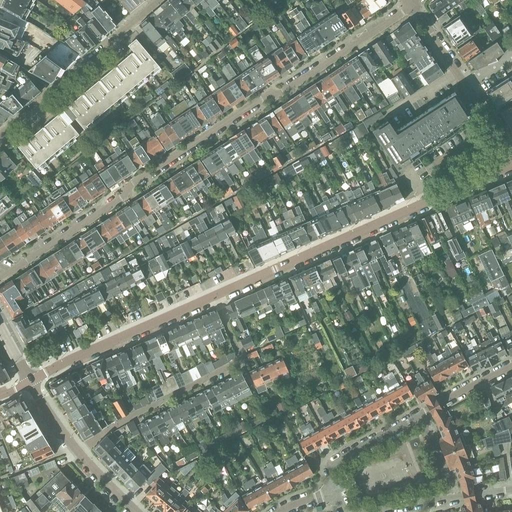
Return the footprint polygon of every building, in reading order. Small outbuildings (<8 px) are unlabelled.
[(17,3),(11,0),(3,0),(1,7),(25,21),(30,10),(29,10),(17,3)] [(11,0),(17,3),(29,10),(34,0),(11,0)] [(55,0),(63,6),(74,14),(80,8),(85,5),(85,4),(79,0),(55,0)] [(122,0),(120,2),(130,14),(145,1),(145,0),(144,0),(122,0)] [(195,18),(179,0),(169,0),(168,1),(182,17),(185,14),(194,24),(198,21),(195,18)] [(196,5),(191,0),(179,0),(195,18),(199,15),(193,8),(196,5)] [(213,11),(203,0),(191,0),(196,5),(199,3),(203,7),(202,8),(211,18),(215,14),(213,11)] [(203,0),(213,11),(216,8),(209,0),(203,0)] [(264,0),(258,5),(265,14),(271,10),(264,0)] [(286,0),(277,6),(279,9),(289,2),(287,0),(286,0)] [(361,0),(366,6),(360,11),(364,17),(379,7),(379,8),(388,2),(386,0),(361,0)] [(434,13),(439,21),(438,21),(441,25),(450,19),(445,12),(452,7),(447,0),(438,0),(430,6),(431,8),(431,9),(434,13)] [(469,9),(472,7),(478,2),(476,0),(470,4),(467,0),(462,0),(463,0),(465,3),(469,9)] [(182,17),(168,1),(161,7),(182,32),(184,30),(182,27),(183,26),(179,20),(182,17)] [(321,1),(316,4),(337,35),(347,29),(335,11),(330,15),(321,1)] [(478,2),(472,7),(479,17),(485,12),(478,2)] [(107,33),(117,25),(100,4),(91,12),(107,33)] [(337,35),(316,4),(311,7),(320,21),(316,24),(328,42),(337,35)] [(85,5),(80,8),(87,17),(88,17),(91,20),(86,24),(99,41),(100,40),(99,40),(107,33),(91,12),(89,10),(85,5)] [(107,9),(111,13),(116,9),(112,5),(107,9)] [(161,7),(154,13),(168,29),(173,34),(176,32),(183,40),(187,37),(182,32),(161,7)] [(354,7),(351,9),(359,21),(362,19),(354,7)] [(318,48),(328,42),(316,24),(311,27),(304,17),(305,17),(301,11),(299,12),(296,8),(293,10),(296,15),(301,22),(318,48)] [(349,28),(359,21),(351,9),(350,9),(341,15),(349,28)] [(0,13),(0,31),(26,43),(33,27),(0,13)] [(168,29),(154,13),(147,19),(166,41),(166,42),(174,51),(179,47),(170,37),(169,38),(165,32),(168,29)] [(255,20),(255,21),(260,17),(257,13),(252,16),(255,20)] [(115,18),(119,23),(124,19),(120,14),(115,18)] [(244,18),(249,23),(253,19),(249,14),(244,18)] [(470,23),(464,14),(444,28),(450,36),(467,25),(470,23)] [(99,41),(86,24),(80,18),(79,18),(76,15),(73,17),(79,24),(82,27),(77,31),(91,48),(99,41)] [(51,24),(57,28),(62,21),(56,17),(51,24)] [(159,48),(166,42),(166,41),(147,19),(139,25),(159,48)] [(243,20),(240,22),(239,23),(243,29),(248,26),(243,20)] [(318,48),(301,22),(299,23),(300,25),(298,27),(302,34),(297,37),(309,54),(318,48)] [(496,42),(498,44),(504,42),(505,41),(493,22),(484,28),(495,43),(496,42)] [(277,25),(280,29),(300,60),(306,56),(295,38),(292,40),(280,23),(277,25)] [(396,44),(414,32),(408,23),(393,32),(397,38),(393,40),(394,40),(387,45),(390,50),(397,45),(396,44)] [(233,37),(239,33),(232,25),(227,29),(233,37)] [(467,25),(450,36),(457,46),(474,35),(467,25)] [(473,30),(477,35),(483,30),(480,25),(473,30)] [(501,31),(505,38),(511,33),(511,32),(508,26),(501,31)] [(59,29),(53,34),(57,39),(63,34),(59,29)] [(284,45),(281,47),(293,65),(300,60),(280,29),(276,32),(284,45)] [(26,43),(0,31),(0,47),(16,56),(16,57),(17,57),(18,56),(19,56),(26,43)] [(91,48),(77,31),(69,38),(66,41),(71,47),(78,52),(80,51),(83,55),(91,48)] [(404,48),(407,52),(421,42),(414,32),(396,44),(397,45),(400,51),(404,48)] [(244,41),(240,35),(236,38),(239,43),(240,44),(244,41)] [(268,35),(265,37),(286,69),(293,65),(281,47),(278,49),(268,35)] [(218,37),(213,41),(219,48),(224,44),(218,37)] [(268,56),(280,74),(286,69),(265,37),(261,40),(266,47),(263,49),(268,56)] [(484,48),(476,37),(458,49),(466,60),(484,48)] [(235,38),(228,43),(229,44),(232,48),(232,49),(239,44),(235,38)] [(130,55),(124,59),(143,82),(160,68),(136,39),(130,44),(128,46),(133,52),(135,54),(134,55),(132,53),(130,55)] [(382,39),(371,46),(368,48),(379,65),(383,63),(386,68),(392,64),(390,61),(394,58),(382,39)] [(214,52),(219,48),(213,41),(208,45),(214,52)] [(428,52),(421,42),(407,52),(407,53),(404,55),(407,61),(411,58),(414,62),(428,52)] [(496,42),(495,43),(467,61),(468,62),(469,61),(474,69),(472,70),(498,60),(496,58),(504,52),(498,44),(496,42)] [(62,43),(47,55),(66,69),(81,57),(62,43)] [(256,45),(252,48),(273,78),(280,74),(268,56),(264,58),(256,45)] [(257,64),(254,65),(266,83),(273,78),(252,48),(249,51),(257,64)] [(380,66),(379,65),(368,48),(358,54),(378,85),(383,81),(375,69),(380,66)] [(204,49),(199,52),(204,59),(209,55),(204,49)] [(226,54),(223,50),(216,55),(219,59),(226,54)] [(199,63),(204,59),(199,52),(193,57),(198,62),(199,62),(199,63)] [(407,75),(410,79),(435,63),(428,52),(414,62),(417,68),(407,75)] [(0,71),(8,76),(15,79),(17,73),(20,66),(6,59),(7,58),(0,54),(0,71)] [(28,71),(50,83),(66,69),(47,55),(46,55),(28,71)] [(372,80),(356,56),(349,60),(368,88),(371,86),(369,82),(372,80)] [(113,68),(108,73),(127,95),(143,82),(124,59),(119,64),(117,66),(119,68),(117,69),(116,67),(113,68)] [(259,88),(266,83),(254,65),(251,67),(245,59),(241,62),(259,88)] [(357,80),(365,93),(369,90),(368,88),(349,60),(342,65),(354,82),(357,80)] [(243,73),(240,75),(252,92),(259,88),(241,62),(237,64),(243,73)] [(178,83),(192,72),(184,63),(170,74),(178,83)] [(443,74),(435,63),(410,79),(411,80),(413,79),(417,84),(421,81),(425,79),(428,84),(443,74)] [(225,66),(240,89),(245,97),(252,92),(240,75),(237,77),(229,64),(225,66)] [(342,65),(336,69),(356,100),(360,98),(351,84),(354,82),(342,65)] [(200,74),(207,70),(204,66),(197,71),(200,74)] [(240,100),(245,97),(240,89),(225,66),(221,69),(230,82),(226,84),(238,101),(240,100)] [(394,77),(403,71),(401,68),(392,74),(394,77)] [(353,102),(356,100),(336,69),(329,74),(340,92),(344,89),(353,102)] [(15,79),(31,99),(40,92),(22,71),(18,74),(17,73),(15,79)] [(416,91),(403,71),(394,77),(390,80),(388,78),(383,81),(378,85),(391,105),(403,98),(403,99),(416,91)] [(97,82),(91,87),(110,109),(127,95),(108,73),(102,78),(100,79),(102,82),(101,83),(99,81),(97,82)] [(0,92),(8,96),(10,92),(14,82),(15,79),(8,76),(7,80),(8,80),(6,86),(1,84),(4,77),(0,74),(0,92)] [(329,74),(322,79),(342,109),(344,112),(347,109),(337,94),(340,92),(329,74)] [(511,75),(487,91),(498,108),(511,98),(511,75)] [(224,111),(231,106),(213,78),(211,76),(208,78),(216,91),(213,93),(224,111)] [(231,106),(238,101),(226,84),(224,86),(217,76),(213,78),(231,106)] [(15,93),(25,104),(31,99),(15,79),(14,82),(10,92),(11,92),(13,94),(15,93)] [(322,79),(315,83),(331,107),(334,105),(338,112),(342,109),(322,79)] [(187,87),(183,82),(176,87),(179,92),(186,88),(187,87)] [(315,83),(308,88),(324,112),(331,107),(315,83)] [(165,88),(162,85),(155,91),(157,94),(165,88)] [(80,96),(75,101),(93,123),(110,109),(91,87),(86,92),(84,93),(86,96),(84,97),(82,94),(80,96)] [(202,88),(198,91),(216,117),(222,112),(211,95),(208,97),(202,88)] [(324,112),(308,88),(302,92),(313,110),(316,108),(326,123),(330,121),(324,112)] [(207,120),(208,122),(216,117),(198,91),(195,94),(200,102),(197,104),(196,104),(207,120)] [(23,106),(13,94),(11,92),(10,92),(8,96),(0,102),(0,105),(0,106),(11,113),(13,115),(23,106)] [(302,92),(295,97),(310,120),(312,123),(313,125),(320,120),(313,110),(302,92)] [(439,103),(412,120),(394,132),(386,122),(372,131),(398,171),(413,161),(410,156),(471,117),(455,92),(439,103)] [(150,94),(144,99),(146,102),(153,97),(150,94)] [(312,123),(310,120),(295,97),(288,101),(299,119),(302,117),(307,124),(309,123),(310,124),(312,123)] [(201,126),(208,122),(207,120),(196,104),(197,104),(193,99),(190,101),(189,99),(185,101),(185,100),(184,100),(198,120),(201,126)] [(378,103),(381,109),(388,105),(385,99),(378,103)] [(188,120),(194,131),(201,126),(198,120),(184,100),(177,105),(183,113),(188,120)] [(69,109),(67,111),(74,119),(75,119),(85,130),(89,126),(93,123),(75,101),(69,105),(67,107),(69,109)] [(297,120),(299,119),(288,101),(281,106),(290,120),(291,122),(298,132),(300,135),(304,133),(300,127),(296,121),(297,120)] [(0,106),(0,105),(0,114),(6,118),(11,113),(0,106)] [(170,110),(177,120),(187,135),(194,131),(188,120),(183,113),(177,105),(170,110)] [(511,105),(501,113),(501,112),(500,112),(511,130),(511,105)] [(290,120),(281,106),(274,111),(290,137),(298,132),(291,122),(290,120)] [(133,107),(127,112),(129,115),(135,110),(133,107)] [(180,140),(187,135),(177,120),(170,110),(167,112),(172,121),(169,123),(180,140)] [(127,112),(120,117),(123,120),(129,115),(127,112)] [(272,112),(265,117),(267,120),(276,134),(284,146),(288,144),(286,141),(289,138),(272,112)] [(363,122),(366,128),(367,128),(369,127),(368,126),(371,124),(372,125),(376,122),(375,121),(378,119),(379,120),(383,118),(382,117),(383,116),(381,112),(363,122)] [(58,115),(52,120),(71,142),(76,138),(79,135),(70,123),(70,122),(63,114),(62,116),(60,113),(58,115)] [(155,117),(157,120),(173,145),(180,140),(169,123),(166,125),(161,119),(158,114),(155,117)] [(155,133),(166,149),(173,145),(157,120),(155,117),(151,120),(158,130),(155,133)] [(284,146),(276,134),(267,120),(265,117),(258,121),(269,138),(272,137),(280,149),(284,147),(284,146)] [(136,122),(133,119),(127,124),(130,129),(137,125),(136,122)] [(41,129),(36,134),(54,156),(71,142),(52,120),(46,124),(44,126),(46,128),(45,129),(43,127),(41,129)] [(266,140),(269,138),(258,121),(250,125),(262,143),(267,151),(272,148),(266,140)] [(351,122),(343,126),(346,130),(346,131),(353,127),(351,122)] [(356,126),(357,127),(363,139),(370,135),(366,128),(367,128),(366,128),(363,122),(356,126)] [(334,128),(337,134),(338,135),(346,130),(343,126),(342,124),(334,128)] [(110,125),(103,129),(106,133),(112,128),(110,125)] [(250,125),(244,129),(256,147),(262,143),(250,125)] [(355,143),(363,139),(357,127),(349,132),(351,136),(355,143)] [(240,132),(236,134),(240,141),(251,158),(249,160),(250,162),(248,163),(250,166),(259,159),(253,149),(256,147),(244,129),(240,132)] [(141,132),(157,156),(164,150),(154,135),(150,137),(146,131),(144,132),(143,130),(141,132)] [(108,136),(106,137),(106,138),(108,141),(115,136),(112,132),(108,136)] [(143,142),(140,144),(150,160),(157,156),(141,132),(138,134),(143,142)] [(331,138),(328,133),(321,137),(324,142),(331,138)] [(19,137),(14,142),(37,170),(54,156),(36,134),(30,138),(28,140),(30,142),(28,143),(27,141),(21,135),(19,137)] [(243,155),(248,163),(250,162),(249,160),(251,158),(240,141),(236,134),(228,139),(228,140),(239,157),(243,155)] [(335,140),(338,146),(341,151),(348,147),(344,139),(343,136),(335,140)] [(106,137),(99,142),(102,145),(108,141),(106,138),(106,137)] [(129,151),(127,153),(126,154),(136,169),(143,164),(128,142),(125,137),(122,140),(130,151),(129,151)] [(143,164),(150,160),(140,144),(135,137),(128,142),(143,164)] [(321,137),(314,142),(317,146),(324,142),(321,137)] [(239,157),(228,140),(221,145),(238,170),(239,171),(243,169),(237,159),(239,157)] [(335,140),(327,144),(331,150),(338,146),(335,140)] [(302,155),(309,150),(304,142),(297,147),(302,155)] [(307,146),(309,150),(316,146),(314,142),(307,146)] [(319,149),(324,157),(332,153),(331,150),(327,144),(319,149)] [(239,171),(238,170),(221,145),(214,149),(225,166),(226,166),(229,164),(235,174),(239,171)] [(116,153),(115,153),(129,174),(136,169),(126,154),(127,153),(125,151),(122,152),(118,146),(113,149),(116,153)] [(88,156),(90,159),(97,154),(94,149),(87,154),(88,156)] [(207,154),(224,179),(230,187),(233,192),(238,190),(228,174),(231,173),(226,166),(225,166),(214,149),(207,154)] [(324,157),(319,149),(313,152),(318,161),(319,163),(326,160),(324,157)] [(0,153),(0,179),(0,180),(8,174),(8,173),(15,166),(2,151),(0,153)] [(318,161),(313,152),(306,156),(310,164),(318,161)] [(112,163),(122,178),(129,174),(115,153),(109,158),(112,163)] [(224,179),(207,154),(201,158),(212,175),(214,173),(219,180),(221,178),(222,180),(224,179)] [(272,158),(276,165),(278,167),(285,163),(280,154),(272,158)] [(84,155),(84,156),(77,161),(79,165),(87,159),(84,155)] [(299,161),(303,169),(304,171),(308,169),(308,168),(311,166),(310,164),(306,156),(299,161)] [(112,163),(109,158),(102,162),(116,183),(122,178),(112,163)] [(102,169),(98,172),(108,188),(116,183),(102,162),(100,159),(96,161),(102,169)] [(198,160),(191,164),(209,191),(209,190),(207,187),(210,185),(205,178),(209,176),(198,160)] [(303,169),(299,161),(292,165),(296,173),(303,169)] [(191,164),(184,169),(198,190),(203,188),(206,192),(209,191),(191,164)] [(278,167),(276,165),(274,166),(273,164),(269,167),(271,171),(272,170),(274,173),(280,169),(278,167)] [(272,173),(271,171),(269,167),(255,175),(259,180),(272,173)] [(389,170),(393,178),(397,176),(392,168),(389,170)] [(196,192),(198,190),(184,169),(177,173),(194,198),(198,195),(196,192)] [(88,170),(84,172),(99,194),(106,189),(96,173),(92,176),(88,170)] [(43,183),(33,172),(27,176),(37,188),(43,183)] [(99,194),(84,172),(81,174),(85,181),(81,183),(92,199),(99,194)] [(362,174),(369,189),(369,188),(381,210),(388,207),(379,190),(375,191),(368,173),(366,172),(362,174)] [(378,186),(379,190),(388,207),(397,203),(383,177),(382,174),(380,172),(376,174),(379,179),(381,184),(378,186)] [(194,198),(177,173),(170,178),(181,194),(185,199),(189,196),(191,200),(194,198)] [(277,173),(270,177),(272,183),(274,186),(281,182),(277,173)] [(248,184),(254,180),(252,177),(250,174),(244,178),(246,181),(248,184)] [(383,177),(397,203),(404,200),(393,178),(390,180),(387,175),(383,177)] [(272,183),(270,177),(263,181),(266,186),(272,183)] [(170,178),(163,183),(180,209),(185,206),(179,195),(181,194),(170,178)] [(85,203),(92,199),(81,183),(78,185),(74,179),(70,181),(85,203)] [(85,203),(70,181),(67,184),(71,190),(68,192),(78,208),(85,203)] [(257,184),(261,191),(267,188),(266,186),(263,181),(257,184)] [(180,209),(163,183),(156,187),(167,203),(171,201),(177,211),(180,209)] [(511,204),(503,184),(495,187),(502,203),(504,202),(511,219),(511,204)] [(373,214),(381,210),(369,188),(369,189),(366,190),(364,186),(359,188),(373,214)] [(71,212),(78,208),(68,192),(65,194),(61,187),(57,190),(71,212)] [(165,204),(167,203),(156,187),(150,191),(170,221),(168,218),(172,216),(170,212),(169,212),(165,204)] [(226,196),(233,192),(230,187),(223,192),(226,196)] [(495,187),(486,191),(497,216),(498,218),(502,216),(497,205),(502,203),(495,187)] [(360,198),(356,200),(364,218),(373,214),(359,188),(356,189),(360,198)] [(64,217),(71,212),(57,190),(53,193),(57,199),(54,201),(64,217)] [(356,200),(351,190),(348,191),(348,190),(344,192),(343,191),(357,221),(364,218),(356,200)] [(163,226),(166,231),(173,226),(170,221),(150,191),(142,196),(153,212),(156,210),(161,218),(163,220),(160,222),(163,226)] [(240,194),(244,202),(249,199),(245,191),(240,194)] [(341,207),(350,224),(357,221),(343,191),(337,194),(338,195),(336,196),(339,203),(341,207)] [(486,191),(477,195),(484,211),(489,225),(491,224),(490,221),(495,219),(494,218),(494,217),(497,216),(486,191)] [(244,202),(240,194),(233,197),(233,198),(239,209),(245,206),(244,202)] [(318,238),(327,234),(314,207),(307,194),(303,196),(313,219),(310,221),(318,238)] [(0,214),(13,203),(6,195),(0,200),(0,214)] [(330,195),(327,197),(342,228),(350,224),(341,207),(339,203),(336,205),(333,198),(332,198),(330,195)] [(477,195),(469,199),(468,199),(481,228),(489,225),(484,211),(477,195)] [(47,196),(43,199),(58,221),(64,217),(54,201),(52,203),(47,196)] [(142,196),(136,201),(154,228),(158,225),(156,221),(155,222),(150,214),(153,212),(142,196)] [(334,231),(342,228),(327,197),(326,196),(322,198),(324,202),(321,203),(334,231)] [(233,203),(231,198),(224,202),(226,207),(233,203)] [(51,226),(58,221),(43,199),(39,202),(44,208),(40,210),(51,226)] [(466,199),(453,205),(461,222),(474,217),(466,199)] [(136,201),(129,205),(139,221),(142,219),(147,226),(148,226),(151,230),(154,228),(136,201)] [(193,206),(197,212),(202,209),(198,203),(193,206)] [(293,205),(298,216),(310,242),(318,238),(310,221),(306,222),(298,203),(293,205)] [(321,204),(314,207),(327,234),(334,231),(321,203),(320,203),(321,204)] [(236,232),(229,219),(225,221),(221,213),(225,211),(222,204),(213,208),(228,236),(236,232)] [(129,205),(122,209),(138,233),(138,232),(142,230),(137,223),(139,221),(129,205)] [(454,225),(456,224),(460,234),(466,232),(461,222),(453,205),(446,208),(454,225)] [(44,230),(51,226),(40,210),(38,212),(33,206),(29,208),(44,230)] [(282,221),(286,231),(295,249),(303,245),(287,211),(285,207),(281,209),(283,213),(282,213),(285,220),(282,221)] [(30,217),(27,219),(37,235),(44,230),(29,208),(25,211),(30,217)] [(219,241),(228,236),(213,208),(209,211),(217,226),(213,228),(219,241)] [(122,209),(115,214),(126,230),(128,228),(133,236),(135,235),(141,244),(144,242),(141,238),(138,232),(138,233),(122,209)] [(291,209),(287,211),(303,245),(310,242),(298,216),(295,217),(291,209)] [(449,229),(441,210),(431,215),(439,233),(449,229)] [(126,230),(115,214),(108,219),(124,242),(124,243),(127,241),(126,239),(128,238),(124,231),(126,230)] [(31,239),(37,235),(27,219),(24,221),(20,215),(16,217),(31,239)] [(432,245),(441,241),(437,232),(435,233),(428,216),(419,220),(430,243),(431,243),(432,245)] [(24,244),(31,239),(16,217),(12,220),(16,226),(13,228),(24,244)] [(17,248),(24,244),(13,228),(10,230),(3,219),(0,221),(0,222),(3,227),(17,248)] [(124,242),(108,219),(101,223),(112,239),(115,237),(120,244),(124,242)] [(219,241),(213,228),(208,230),(204,221),(200,224),(211,245),(219,241)] [(271,238),(280,255),(287,252),(276,227),(274,223),(273,221),(269,222),(272,228),(268,230),(271,238)] [(186,223),(180,227),(182,231),(183,232),(194,254),(203,249),(196,236),(192,239),(187,230),(192,228),(189,222),(186,223)] [(416,222),(407,226),(418,248),(419,248),(420,250),(427,247),(416,222)] [(109,241),(112,239),(101,223),(95,227),(111,253),(115,250),(109,241)] [(201,234),(196,236),(203,249),(211,245),(200,224),(196,226),(201,234)] [(287,252),(295,249),(286,231),(283,233),(280,225),(276,227),(287,252)] [(159,235),(166,231),(163,226),(156,230),(159,235)] [(251,238),(252,239),(264,262),(272,259),(258,230),(256,226),(252,228),(256,236),(251,238)] [(418,248),(407,226),(399,229),(407,246),(408,245),(413,257),(412,257),(414,262),(423,257),(420,250),(419,248),(418,248)] [(0,237),(10,253),(17,248),(3,227),(0,228),(0,232),(2,236),(0,236),(0,237)] [(95,227),(88,232),(99,248),(102,246),(108,255),(111,253),(95,227)] [(258,230),(272,259),(280,255),(271,238),(268,239),(262,228),(258,230)] [(413,257),(408,245),(407,246),(399,229),(390,233),(398,250),(403,247),(412,267),(416,274),(419,273),(414,262),(412,257),(413,257)] [(165,235),(178,262),(187,258),(180,245),(176,247),(173,241),(177,239),(175,235),(173,231),(165,235)] [(81,236),(81,237),(91,252),(97,260),(100,257),(95,250),(99,248),(88,232),(81,236)] [(180,245),(187,258),(194,254),(183,232),(180,234),(184,243),(180,245)] [(398,250),(390,233),(380,238),(388,254),(398,250)] [(505,233),(496,237),(501,247),(510,242),(507,236),(505,233)] [(453,238),(451,234),(446,236),(445,237),(447,241),(456,261),(466,256),(463,251),(456,237),(453,238)] [(163,253),(170,266),(178,262),(165,235),(161,238),(164,244),(167,251),(163,253)] [(252,239),(248,242),(246,236),(242,238),(256,266),(264,262),(252,239)] [(0,237),(0,259),(10,253),(0,237)] [(91,252),(81,237),(74,241),(85,257),(91,252)] [(501,247),(496,237),(490,240),(498,255),(504,265),(511,261),(511,246),(510,242),(501,247)] [(369,243),(376,259),(379,258),(387,274),(391,272),(387,262),(377,239),(369,243)] [(74,241),(68,245),(87,275),(94,271),(85,257),(74,241)] [(148,245),(161,271),(170,266),(163,253),(160,255),(153,242),(148,245)] [(369,243),(361,246),(373,271),(378,282),(380,281),(375,270),(381,268),(376,259),(369,243)] [(82,277),(87,275),(68,245),(60,250),(71,266),(72,265),(73,264),(77,270),(78,269),(82,277)] [(147,259),(146,259),(154,275),(161,271),(148,245),(144,247),(151,259),(148,261),(147,259)] [(378,282),(373,271),(361,246),(354,249),(362,265),(361,265),(364,273),(369,282),(372,280),(374,285),(378,283),(378,282)] [(361,265),(362,265),(354,249),(347,253),(357,275),(363,288),(370,285),(369,282),(364,273),(361,265)] [(490,282),(492,281),(496,290),(500,288),(504,296),(511,292),(508,284),(504,275),(491,249),(478,255),(490,282)] [(75,270),(72,265),(71,266),(60,250),(54,254),(72,283),(73,283),(77,280),(72,272),(75,270)] [(346,272),(347,271),(350,270),(353,276),(352,276),(358,291),(363,288),(357,275),(347,253),(339,256),(346,272)] [(54,254),(47,259),(57,275),(60,273),(65,280),(68,285),(72,283),(54,254)] [(349,275),(347,271),(346,272),(339,256),(332,260),(341,279),(349,275)] [(125,258),(124,258),(127,264),(130,270),(137,284),(145,279),(137,262),(135,259),(129,262),(126,257),(125,258)] [(124,258),(116,263),(129,288),(137,284),(130,270),(126,272),(122,266),(127,264),(124,258)] [(145,279),(154,275),(146,259),(146,260),(145,258),(137,262),(145,279)] [(47,259),(40,263),(58,291),(65,287),(62,281),(58,284),(54,277),(57,275),(47,259)] [(328,278),(334,289),(338,287),(336,283),(335,283),(332,276),(335,275),(329,260),(323,262),(330,277),(328,278)] [(393,260),(387,262),(391,272),(397,269),(393,260)] [(458,276),(451,261),(446,264),(445,268),(448,276),(453,278),(458,276)] [(92,266),(95,271),(101,267),(98,262),(92,266)] [(323,262),(314,266),(325,290),(327,291),(334,289),(328,278),(330,277),(323,262)] [(51,295),(58,291),(40,263),(33,268),(51,295)] [(109,273),(112,279),(113,279),(120,292),(121,292),(129,288),(116,263),(108,268),(110,273),(109,273)] [(325,290),(314,266),(306,270),(312,285),(316,294),(325,290)] [(51,295),(33,268),(27,272),(44,299),(50,295),(51,295)] [(100,272),(112,297),(120,292),(113,279),(112,279),(110,281),(106,275),(109,273),(110,273),(108,268),(100,272)] [(306,270),(297,274),(308,298),(309,298),(308,297),(312,295),(309,287),(312,285),(306,270)] [(39,302),(44,299),(27,272),(20,277),(30,293),(32,291),(39,302)] [(104,301),(112,297),(100,272),(92,276),(95,283),(96,283),(99,281),(102,285),(98,287),(97,287),(104,301)] [(300,302),(308,298),(297,274),(289,278),(300,302)] [(95,283),(92,276),(84,281),(87,287),(89,291),(96,305),(104,301),(97,287),(98,287),(96,283),(95,283)] [(27,294),(30,293),(20,277),(13,281),(28,305),(29,307),(34,304),(27,294)] [(286,279),(278,283),(285,298),(289,296),(293,306),(298,304),(286,279)] [(13,281),(6,286),(16,302),(18,300),(24,308),(28,305),(13,281)] [(78,284),(75,285),(88,309),(96,305),(89,291),(87,287),(84,281),(78,284)] [(278,283),(270,286),(281,311),(287,309),(285,305),(284,305),(281,300),(285,298),(278,283)] [(79,314),(88,309),(75,285),(71,288),(67,290),(79,314)] [(3,288),(0,289),(0,296),(12,316),(22,311),(16,302),(6,286),(3,288)] [(277,313),(281,311),(270,286),(264,289),(270,304),(274,303),(276,308),(275,309),(277,313)] [(270,304),(264,289),(256,292),(265,313),(273,310),(270,304)] [(71,318),(79,314),(67,290),(64,292),(59,295),(64,304),(71,318)] [(472,306),(475,312),(487,306),(489,304),(487,301),(482,291),(469,298),(472,304),(472,306)] [(257,316),(265,313),(256,292),(249,296),(255,311),(257,316)] [(51,299),(54,305),(63,322),(71,318),(64,304),(59,295),(51,299)] [(242,317),(255,311),(249,296),(240,299),(234,302),(241,317),(242,316),(242,317)] [(319,300),(325,312),(329,319),(332,317),(331,315),(329,316),(327,311),(330,309),(324,297),(319,300)] [(502,297),(495,301),(498,306),(505,302),(502,297)] [(48,301),(43,304),(55,326),(63,322),(54,305),(51,299),(48,301)] [(247,328),(242,317),(242,316),(241,317),(234,302),(226,306),(233,321),(235,320),(241,331),(247,328)] [(311,304),(315,313),(319,311),(315,302),(311,304)] [(491,313),(499,310),(495,302),(488,306),(491,313)] [(43,304),(35,308),(46,331),(55,326),(43,304)] [(475,312),(472,306),(461,312),(464,318),(475,312)] [(490,312),(487,306),(475,312),(478,318),(490,312)] [(32,338),(46,331),(35,308),(13,320),(25,342),(32,338)] [(447,318),(452,316),(448,309),(444,311),(447,318)] [(225,341),(220,329),(223,327),(216,310),(208,314),(221,343),(225,341)] [(344,314),(347,321),(353,318),(349,311),(344,314)] [(452,314),(454,320),(460,317),(457,311),(452,314)] [(438,328),(445,325),(439,313),(433,317),(438,328)] [(208,314),(200,317),(211,343),(212,342),(216,341),(217,344),(221,343),(208,314)] [(196,319),(192,320),(205,350),(206,349),(208,353),(213,351),(210,343),(211,343),(200,317),(196,319)] [(307,324),(305,319),(296,323),(298,328),(307,324)] [(192,320),(185,324),(194,344),(195,344),(196,346),(199,345),(202,351),(205,350),(192,320)] [(455,334),(463,329),(460,322),(451,326),(455,334)] [(185,324),(178,327),(191,356),(195,354),(191,346),(194,344),(185,324)] [(272,329),(276,339),(284,336),(280,326),(272,329)] [(511,355),(511,337),(509,332),(509,331),(507,326),(498,330),(501,335),(510,356),(511,355)] [(178,327),(170,330),(178,347),(182,346),(187,358),(191,356),(178,327)] [(264,332),(267,337),(269,342),(276,339),(272,329),(264,332)] [(170,330),(163,333),(174,360),(178,358),(174,349),(178,347),(170,330)] [(441,354),(452,374),(460,370),(447,346),(446,343),(444,338),(441,332),(437,335),(440,340),(439,341),(443,349),(444,348),(446,352),(441,354)] [(498,335),(493,338),(490,332),(486,334),(489,340),(499,360),(500,360),(508,356),(498,335)] [(162,334),(156,336),(164,354),(166,352),(171,363),(175,361),(174,360),(163,333),(162,334)] [(310,335),(314,344),(320,342),(316,333),(310,335)] [(156,336),(148,340),(162,371),(166,369),(159,356),(164,354),(156,336)] [(241,341),(245,350),(255,345),(251,336),(241,341)] [(257,341),(258,342),(259,346),(269,342),(267,337),(257,341)] [(471,344),(482,368),(482,370),(491,365),(481,343),(477,345),(474,339),(470,341),(471,344)] [(166,379),(162,371),(148,340),(141,343),(148,360),(152,359),(155,366),(154,366),(156,371),(157,371),(162,382),(162,383),(162,384),(160,385),(165,395),(166,395),(171,392),(166,379)] [(414,345),(416,350),(426,345),(423,340),(414,345)] [(499,360),(489,340),(481,343),(491,365),(500,361),(500,360),(499,360)] [(449,342),(446,343),(447,346),(460,370),(468,365),(458,345),(451,349),(449,342)] [(148,360),(141,343),(133,346),(145,374),(149,372),(147,367),(150,365),(148,360)] [(474,372),(482,368),(471,344),(467,346),(469,349),(464,351),(467,358),(474,372)] [(416,350),(414,345),(402,352),(405,356),(416,350)] [(147,377),(145,374),(133,346),(125,350),(133,367),(136,366),(141,375),(142,380),(147,377)] [(382,360),(388,357),(383,347),(377,350),(382,360)] [(223,355),(217,358),(221,367),(229,363),(228,361),(229,361),(226,356),(224,349),(221,351),(223,355)] [(129,369),(133,367),(125,350),(118,353),(131,382),(132,386),(137,384),(133,376),(132,376),(129,369)] [(132,386),(131,382),(118,353),(110,357),(118,374),(125,389),(132,386)] [(435,383),(443,378),(431,355),(430,353),(426,355),(432,367),(427,369),(435,383)] [(431,355),(443,378),(452,374),(441,354),(436,357),(435,353),(431,355)] [(102,360),(114,386),(115,386),(117,391),(121,390),(114,375),(118,374),(110,357),(102,360)] [(214,370),(221,367),(217,358),(211,361),(210,361),(214,370)] [(282,358),(274,361),(281,377),(283,382),(286,381),(284,376),(289,374),(282,358)] [(92,365),(95,373),(100,384),(105,391),(114,387),(114,386),(102,360),(92,365)] [(208,373),(214,370),(210,361),(204,364),(208,373)] [(273,381),(281,377),(274,361),(266,364),(273,381)] [(366,364),(368,369),(375,365),(373,361),(366,364)] [(200,377),(208,373),(204,364),(203,363),(196,366),(196,367),(195,367),(200,377)] [(266,364),(258,368),(265,384),(273,381),(266,364)] [(92,365),(85,368),(86,369),(89,375),(89,376),(95,373),(92,365)] [(356,373),(352,366),(343,370),(348,379),(357,375),(356,373)] [(193,381),(200,377),(195,367),(188,370),(188,371),(193,381)] [(265,384),(258,368),(250,372),(256,388),(259,393),(267,390),(265,384)] [(0,384),(8,381),(11,380),(9,377),(6,370),(0,372),(0,384)] [(186,385),(193,381),(188,371),(181,374),(186,385)] [(245,398),(252,394),(241,371),(233,375),(245,398)] [(51,386),(56,395),(81,380),(76,372),(69,376),(69,375),(51,386)] [(179,388),(186,385),(181,374),(180,372),(173,376),(179,388)] [(390,380),(402,402),(413,396),(406,383),(400,386),(392,372),(387,375),(390,380)] [(437,401),(434,395),(438,393),(430,380),(425,383),(419,373),(415,375),(417,379),(429,399),(432,404),(437,401)] [(91,379),(89,376),(89,375),(81,380),(56,395),(62,404),(83,391),(81,388),(84,386),(82,383),(82,382),(84,384),(91,379)] [(226,379),(237,401),(245,398),(233,375),(226,379)] [(390,392),(384,395),(391,408),(392,407),(394,407),(396,406),(397,405),(402,402),(390,380),(387,375),(383,377),(390,392)] [(179,388),(173,376),(166,379),(171,392),(179,388)] [(230,405),(237,401),(226,379),(219,383),(230,405)] [(424,401),(427,406),(432,404),(429,399),(417,379),(408,384),(420,404),(424,401)] [(511,389),(507,380),(499,384),(509,404),(511,402),(511,389)] [(211,386),(223,409),(230,405),(219,383),(211,386)] [(511,410),(509,404),(499,384),(490,388),(500,408),(505,406),(506,408),(504,409),(507,416),(511,413),(511,410)] [(157,399),(165,395),(160,385),(152,388),(157,399)] [(369,391),(372,397),(377,395),(374,389),(372,389),(370,385),(366,387),(369,391)] [(204,390),(212,406),(215,413),(223,409),(211,386),(204,390)] [(146,397),(149,403),(157,399),(152,388),(152,387),(144,391),(146,397)] [(85,395),(83,391),(62,404),(68,413),(103,391),(101,388),(94,393),(95,394),(90,397),(88,393),(85,395)] [(212,406),(204,390),(196,394),(208,417),(211,415),(208,408),(212,406)] [(68,413),(73,422),(95,409),(92,405),(95,403),(95,404),(101,400),(100,399),(104,396),(105,398),(107,397),(106,395),(104,391),(103,391),(68,413)] [(372,397),(369,391),(364,394),(367,400),(372,397)] [(485,391),(479,394),(484,403),(490,400),(485,391)] [(129,414),(129,413),(119,394),(115,396),(117,400),(113,403),(122,417),(129,414)] [(207,423),(210,421),(208,417),(196,394),(189,398),(201,420),(205,418),(207,423)] [(374,401),(381,414),(386,411),(387,411),(390,410),(391,408),(384,395),(378,398),(374,401)] [(0,407),(0,431),(9,428),(11,427),(8,423),(6,419),(20,413),(20,412),(27,406),(22,399),(21,397),(18,398),(4,406),(0,407)] [(139,401),(142,407),(149,403),(146,397),(139,401)] [(352,412),(360,425),(362,425),(364,423),(365,422),(370,419),(363,406),(359,397),(354,400),(358,409),(352,412)] [(201,420),(189,398),(182,401),(195,427),(198,425),(197,422),(201,420)] [(105,402),(111,411),(115,409),(109,400),(105,402)] [(133,407),(135,410),(135,411),(142,407),(139,401),(132,404),(133,407)] [(195,427),(182,401),(174,405),(185,426),(188,424),(191,430),(195,428),(195,427)] [(275,403),(279,412),(285,409),(281,401),(275,403)] [(363,406),(370,419),(381,414),(374,401),(363,406)] [(437,401),(432,404),(427,406),(434,418),(439,432),(455,425),(451,417),(448,411),(444,413),(441,407),(437,401)] [(273,404),(264,408),(269,418),(277,414),(273,404)] [(185,426),(174,405),(167,409),(178,431),(185,428),(184,426),(185,426)] [(15,425),(33,417),(28,409),(27,406),(20,412),(20,413),(6,419),(8,423),(11,427),(15,425)] [(337,409),(340,415),(345,412),(342,406),(337,409)] [(73,422),(79,431),(103,416),(100,411),(97,412),(95,409),(73,422)] [(115,409),(111,411),(109,412),(115,421),(121,418),(115,409)] [(178,431),(167,409),(160,413),(171,436),(175,434),(177,437),(180,435),(178,431)] [(327,414),(330,420),(335,418),(331,412),(327,414)] [(342,418),(349,431),(354,428),(355,428),(358,427),(359,426),(360,425),(352,412),(342,418)] [(152,417),(166,444),(168,443),(169,441),(168,438),(171,436),(160,413),(152,417)] [(330,420),(327,414),(322,417),(325,423),(330,420)] [(103,416),(79,431),(84,440),(108,426),(102,416),(103,416)] [(0,431),(3,438),(9,453),(23,444),(43,433),(33,417),(15,425),(11,427),(9,428),(0,431)] [(166,444),(152,417),(145,420),(153,437),(157,435),(162,444),(164,445),(166,444)] [(509,417),(503,419),(507,430),(509,429),(511,427),(511,422),(511,423),(509,417)] [(349,431),(342,418),(331,423),(338,436),(349,431)] [(497,422),(501,432),(507,430),(503,419),(497,422)] [(153,437),(145,420),(138,424),(149,447),(157,443),(153,437)] [(138,429),(133,422),(133,421),(127,424),(131,433),(137,429),(138,429)] [(305,426),(308,432),(313,429),(310,423),(305,426)] [(321,429),(328,442),(329,442),(330,442),(332,441),(333,439),(338,436),(331,423),(321,429)] [(455,425),(439,432),(442,437),(437,439),(443,455),(448,453),(463,447),(466,446),(464,440),(461,441),(455,425)] [(233,429),(235,433),(237,436),(243,432),(240,426),(233,429)] [(308,432),(305,426),(300,428),(303,434),(304,434),(308,432)] [(230,440),(237,436),(235,433),(233,429),(226,433),(230,440)] [(328,442),(321,429),(310,435),(317,448),(322,445),(324,445),(326,444),(327,443),(328,442)] [(510,434),(509,429),(507,430),(501,432),(482,440),(486,449),(499,444),(511,442),(510,434)] [(113,432),(105,437),(93,449),(94,449),(93,450),(98,455),(99,454),(101,457),(120,440),(124,437),(122,435),(118,438),(113,432)] [(223,444),(230,440),(226,433),(225,432),(223,433),(224,435),(219,437),(223,444)] [(12,462),(14,464),(21,460),(20,459),(21,459),(25,457),(40,448),(41,450),(50,445),(43,433),(23,444),(9,453),(12,462)] [(317,448),(310,435),(299,441),(306,454),(317,448)] [(211,439),(210,440),(215,450),(221,446),(219,442),(214,444),(211,439)] [(109,466),(128,448),(120,440),(101,457),(109,466)] [(210,453),(215,450),(210,440),(205,443),(207,446),(209,451),(210,453)] [(207,446),(205,443),(204,441),(198,445),(203,454),(209,451),(207,446)] [(54,453),(50,445),(41,450),(40,448),(25,457),(21,459),(20,459),(21,460),(14,464),(16,465),(18,470),(35,461),(54,453)] [(463,447),(448,453),(443,455),(449,470),(454,468),(456,473),(471,467),(468,460),(474,457),(471,449),(465,451),(463,447)] [(128,448),(109,466),(117,474),(136,456),(128,448)] [(188,462),(195,458),(193,453),(185,457),(188,462)] [(204,466),(213,456),(210,453),(202,457),(199,460),(204,466)] [(222,464),(217,453),(207,463),(216,471),(222,464)] [(125,482),(143,465),(144,464),(136,456),(117,474),(125,482)] [(181,465),(188,462),(185,457),(179,460),(181,465)] [(186,466),(190,470),(197,462),(196,460),(186,466)] [(165,464),(168,467),(169,466),(171,470),(175,468),(173,464),(172,464),(169,461),(165,464)] [(300,465),(295,467),(302,480),(313,474),(306,461),(300,465)] [(279,476),(271,462),(266,464),(268,467),(269,470),(272,475),(274,479),(281,492),(286,489),(287,489),(290,488),(291,487),(292,486),(285,473),(279,476)] [(158,477),(167,469),(162,464),(153,473),(157,477),(150,485),(153,488),(147,495),(148,496),(148,497),(150,499),(152,499),(156,503),(170,487),(158,477)] [(145,479),(151,474),(143,465),(125,482),(125,483),(129,488),(130,487),(133,491),(139,485),(141,487),(147,481),(145,479)] [(298,483),(302,480),(295,467),(285,473),(292,486),(293,485),(294,485),(297,484),(298,483)] [(464,501),(464,502),(470,500),(476,499),(473,485),(476,484),(475,477),(471,467),(456,473),(459,482),(464,501)] [(498,471),(500,481),(506,481),(505,470),(498,471)] [(71,481),(71,482),(71,481),(61,471),(27,502),(33,511),(42,511),(47,508),(45,506),(64,488),(71,481)] [(19,491),(31,487),(28,481),(29,481),(25,472),(10,478),(19,491)] [(281,492),(274,479),(264,484),(271,497),(272,497),(273,497),(276,496),(277,494),(281,492)] [(45,506),(47,508),(48,509),(54,504),(60,511),(65,511),(84,495),(82,494),(83,492),(80,490),(79,490),(71,482),(71,481),(64,488),(45,506)] [(264,484),(253,490),(260,503),(265,501),(266,501),(269,499),(270,498),(271,497),(264,484)] [(166,511),(180,511),(187,505),(187,502),(184,499),(189,492),(188,491),(191,488),(188,485),(180,494),(165,511),(166,511)] [(180,494),(171,486),(170,487),(156,503),(155,504),(164,511),(166,511),(165,511),(180,494)] [(249,509),(260,503),(253,490),(242,496),(249,509)] [(196,497),(200,501),(204,496),(200,492),(196,497)] [(236,492),(228,500),(224,493),(222,496),(223,497),(220,500),(229,509),(232,511),(247,511),(248,510),(238,500),(241,498),(236,492)] [(85,497),(71,511),(86,511),(93,506),(85,497)] [(476,499),(470,500),(471,506),(472,511),(482,511),(481,504),(477,505),(477,504),(476,499)] [(464,502),(465,507),(461,508),(461,511),(472,511),(471,506),(470,500),(464,502)] [(225,511),(221,511),(219,510),(218,510),(212,503),(209,506),(214,511),(232,511),(229,509),(225,511)]
